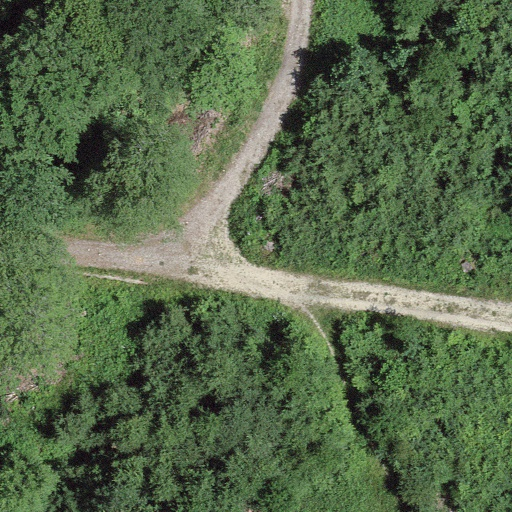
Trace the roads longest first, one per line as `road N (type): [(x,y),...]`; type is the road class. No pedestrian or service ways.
road 1 (track): [(0,245),(511,308)]
road 2 (track): [(165,264),(256,157),(306,0)]
